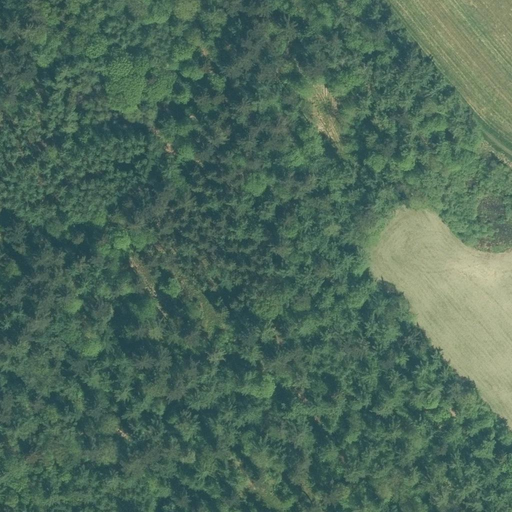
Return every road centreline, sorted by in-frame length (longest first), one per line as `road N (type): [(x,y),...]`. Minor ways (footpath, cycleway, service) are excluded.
road 1 (track): [(189,0),(268,223),(281,353),(362,511)]
road 2 (track): [(0,265),(236,132),(262,101),(312,0)]
road 3 (track): [(231,511),(153,468),(0,452)]
road 4 (track): [(511,154),(482,133),(373,0)]
road 5 (track): [(130,466),(171,403),(278,327)]
road 6 (track): [(128,0),(0,116)]
